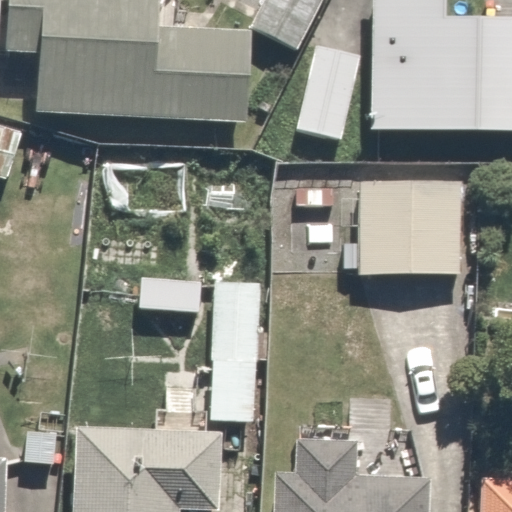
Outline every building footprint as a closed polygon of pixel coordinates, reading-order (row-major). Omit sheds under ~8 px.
[(160,0),(10,0),(7,50),(41,53),(37,109),(244,121),(249,31),(159,25),(160,0)] [(321,0),(265,0),(253,26),(298,48),(321,0)] [(447,0),(370,0),(369,128),(511,129),(511,19),(447,19),(447,0)] [(358,55),(316,46),(298,130),(341,139),(358,55)] [(453,187),(343,182),(339,266),(449,271),(453,187)] [(201,283),(142,279),(140,306),(199,311),(201,283)] [(259,284),(216,282),(210,420),(253,421),(259,284)] [(193,504),(197,436),(56,427),(50,511),(158,511),(159,502),(193,504)] [(278,473),(250,472),(249,511),(406,511),(408,476),(324,474),(325,435),(279,434),(278,473)] [(511,511),(511,476),(460,474),(458,511),(511,511)]
